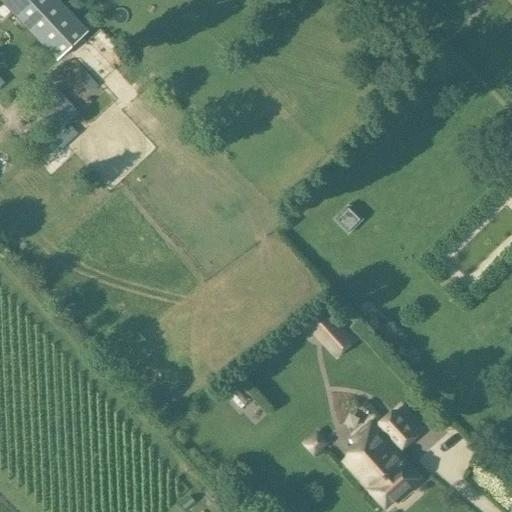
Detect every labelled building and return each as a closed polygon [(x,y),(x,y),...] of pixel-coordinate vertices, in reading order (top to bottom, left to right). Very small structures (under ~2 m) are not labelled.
[(59,0),(1,0),(17,17),(27,27),(42,44),(57,60),(88,31),(75,17),(59,0)] [(74,83),(88,96),(98,85),(84,72),(74,83)] [(50,100),(36,111),(53,130),(55,129),(56,131),(69,120),(50,100)] [(335,356),(351,341),(341,330),(325,344),(335,356)] [(419,477),(398,454),(422,433),(401,410),(378,429),(371,421),(352,437),(360,447),(344,461),(385,507),(419,477)] [(326,444),(316,433),(304,444),(314,454),(326,444)]
